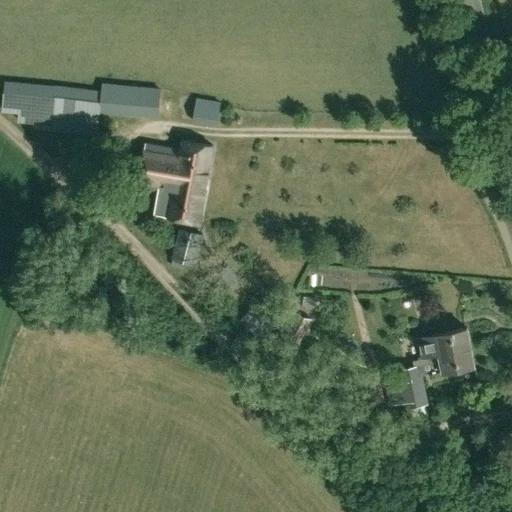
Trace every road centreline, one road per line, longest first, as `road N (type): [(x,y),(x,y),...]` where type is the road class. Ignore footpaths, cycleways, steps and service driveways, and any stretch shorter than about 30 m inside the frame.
road 1 (track): [(0,119),(144,256),(380,511)]
road 2 (tertiary): [(511,146),(469,0)]
